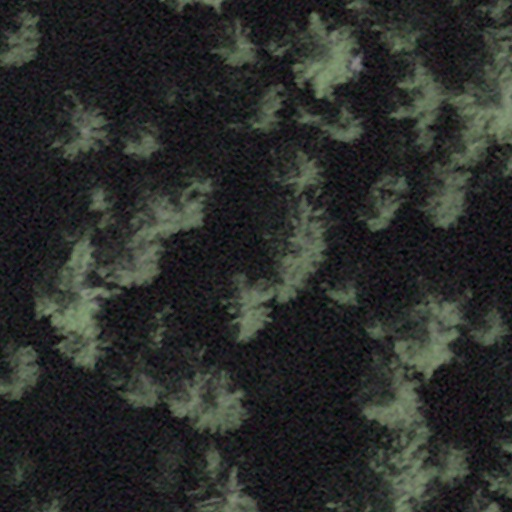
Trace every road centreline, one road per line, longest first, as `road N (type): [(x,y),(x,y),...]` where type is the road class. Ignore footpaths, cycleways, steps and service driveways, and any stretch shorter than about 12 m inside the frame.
road 1 (track): [(272,511),(300,454),(305,422),(305,280),(372,120),(387,0)]
road 2 (track): [(0,153),(24,204),(65,361),(106,452),(104,511)]
